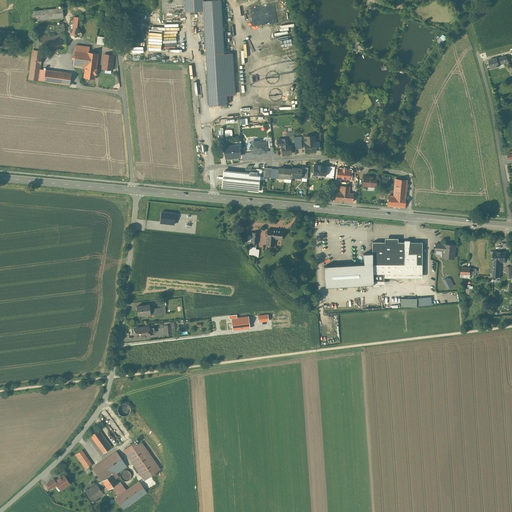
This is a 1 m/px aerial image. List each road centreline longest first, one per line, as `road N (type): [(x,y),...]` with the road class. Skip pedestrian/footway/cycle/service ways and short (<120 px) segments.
road 1 (unclassified): [(409,217),(405,173),(310,157),(212,168),(215,198)]
road 2 (unclassified): [(0,511),(80,434),(102,402),(119,345)]
road 3 (secondary): [(215,198),(409,217)]
road 4 (unclassified): [(133,190),(116,29),(121,0)]
road 5 (unclassified): [(511,227),(478,55)]
road 6 (unclassified): [(119,345),(133,190)]
road 7 (secondary): [(0,177),(133,190)]
road 8 (unclassified): [(243,324),(119,345)]
